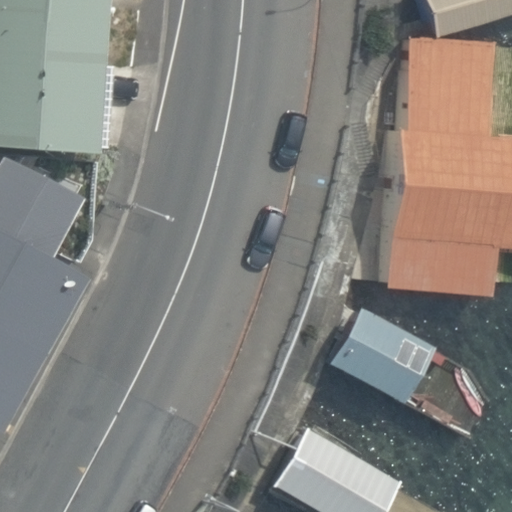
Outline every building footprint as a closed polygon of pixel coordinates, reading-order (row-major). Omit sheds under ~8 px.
[(84,0),(0,0),(0,149),(73,155),(84,0)] [(511,0),(402,0),(412,34),(511,6),(511,0)] [(386,128),(378,127),(365,290),(469,298),(473,250),(511,253),(511,138),(467,135),(474,41),(393,34),(386,128)] [(0,389),(64,279),(33,262),(67,202),(0,163),(0,389)] [(413,347),(339,307),(309,364),(382,403),(413,347)] [(359,511),(378,480),(286,426),(252,485),(298,511),(359,511)]
